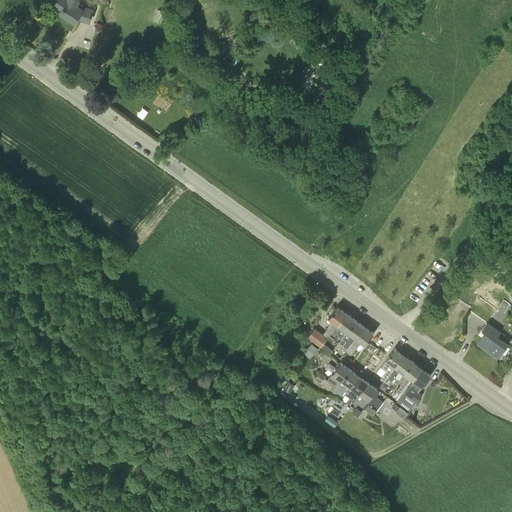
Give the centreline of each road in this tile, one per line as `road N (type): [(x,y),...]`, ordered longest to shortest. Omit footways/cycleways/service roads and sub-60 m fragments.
road 1 (tertiary): [(403,332),(0,39)]
road 2 (tertiary): [(511,409),(403,332)]
road 3 (unclassified): [(403,332),(479,229)]
